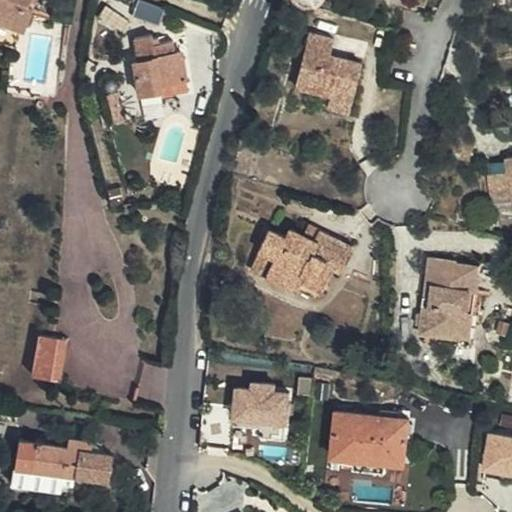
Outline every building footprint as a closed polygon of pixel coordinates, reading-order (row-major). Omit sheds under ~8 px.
[(0,0),(0,14),(22,22),(26,24),(33,4),(29,2),(30,0),(0,0)] [(151,0),(141,0),(137,12),(162,21),(168,6),(151,0)] [(287,0),(289,3),(293,8),(297,11),(302,13),(309,13),(314,12),(320,7),(324,1),(323,0),(287,0)] [(22,22),(0,14),(0,34),(15,40),(22,22)] [(352,111),(364,62),(332,54),(337,38),(309,31),(296,83),(332,92),(329,105),(352,111)] [(188,83),(182,48),(154,52),(152,42),(132,45),(141,93),(188,83)] [(511,201),(511,197),(509,166),(489,170),(493,205),(511,202),(511,201)] [(318,238),(324,227),(314,221),(308,232),(318,238)] [(359,244),(324,227),(318,238),(308,232),(292,225),(288,233),(271,225),(255,258),(270,265),(266,272),(323,301),(340,268),(346,270),(359,244)] [(471,339),(482,261),(433,254),(421,332),(471,339)] [(251,265),(266,272),(270,265),(255,258),(251,265)] [(42,331),(36,372),(65,376),(71,335),(42,331)] [(313,393),(315,376),(303,375),(301,392),(313,393)] [(239,384),(236,417),(292,422),(295,389),(279,388),(280,381),(255,379),(255,385),(239,384)] [(331,398),(332,382),(320,381),(319,397),(331,398)] [(406,463),(410,418),(340,410),(334,465),(356,467),(356,469),(387,472),(388,461),(406,463)] [(511,430),(511,413),(504,412),(501,428),(511,430)] [(511,432),(492,430),(488,467),(511,471),(511,432)] [(114,476),(118,450),(96,447),(97,438),(72,434),(70,444),(22,437),(16,480),(68,487),(71,470),(114,476)]
